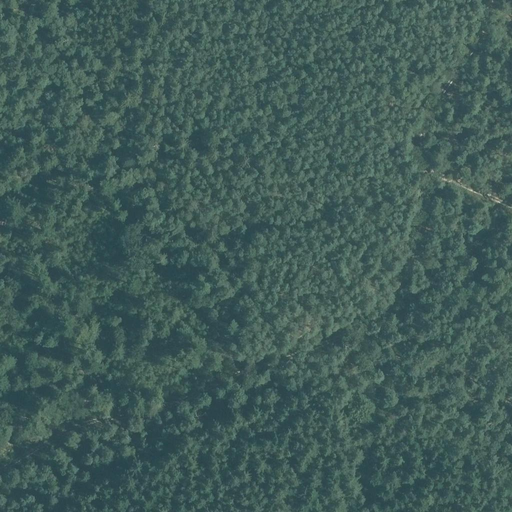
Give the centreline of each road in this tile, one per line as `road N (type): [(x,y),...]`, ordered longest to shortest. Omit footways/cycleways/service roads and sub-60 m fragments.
road 1 (track): [(0,471),(84,424),(168,406),(373,321),(408,263),(435,171)]
road 2 (track): [(490,0),(473,48),(424,113),(418,142),(435,171)]
